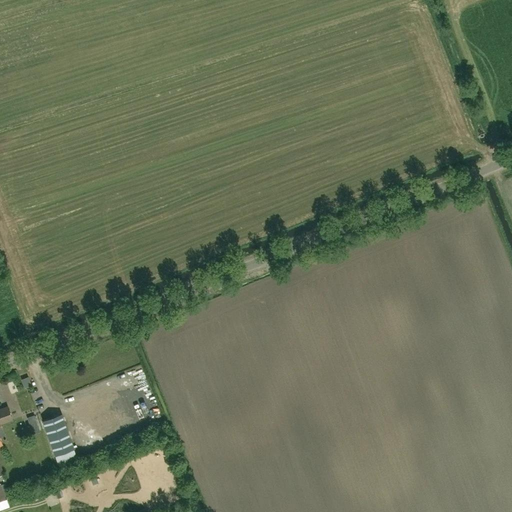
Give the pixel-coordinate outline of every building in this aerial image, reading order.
[(21,380),(24,388),(31,385),(28,377),(21,380)] [(15,403),(20,415),(30,411),(25,399),(15,403)] [(7,406),(0,409),(0,424),(12,420),(7,406)] [(42,420),(55,456),(74,449),(61,414),(42,420)] [(40,432),(38,425),(30,427),(33,435),(40,432)]
